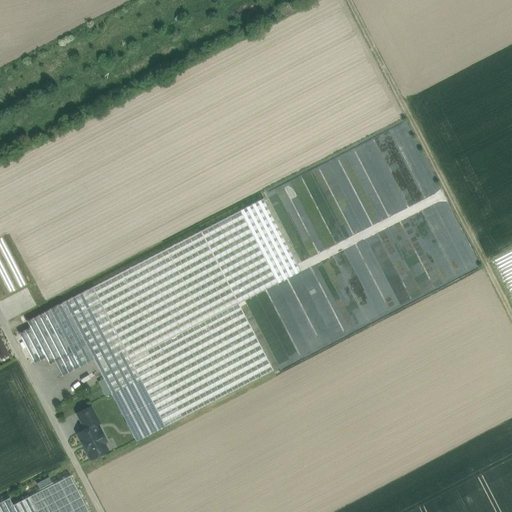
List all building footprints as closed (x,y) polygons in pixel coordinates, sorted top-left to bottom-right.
[(299,0),(297,0),(277,10),(284,22),(305,10),(299,0)] [(241,300),(302,271),(267,197),(229,216),(237,233),(255,233),(243,238),(243,250),(250,253),(245,253),(244,255),(229,255),(231,260),(231,269),(233,270),(224,288),(232,292),(222,297),(222,311),(213,311),(219,314),(210,332),(211,335),(215,326),(216,373),(219,375),(214,385),(222,389),(214,393),(214,397),(274,368),(241,300)] [(141,380),(93,287),(64,302),(104,379),(112,395),(141,380)] [(0,338),(0,355),(1,358),(9,354),(0,338)] [(106,398),(112,395),(104,379),(98,382),(106,398)] [(141,380),(112,395),(136,441),(165,426),(141,380)] [(90,407),(78,413),(86,429),(94,425),(99,423),(90,407)] [(86,429),(78,433),(81,439),(84,440),(89,449),(88,452),(91,459),(107,451),(103,442),(106,441),(101,431),(98,432),(94,425),(86,429)] [(89,511),(70,475),(13,505),(17,511),(89,511)] [(10,498),(0,502),(0,511),(17,511),(13,505),(10,498)]
